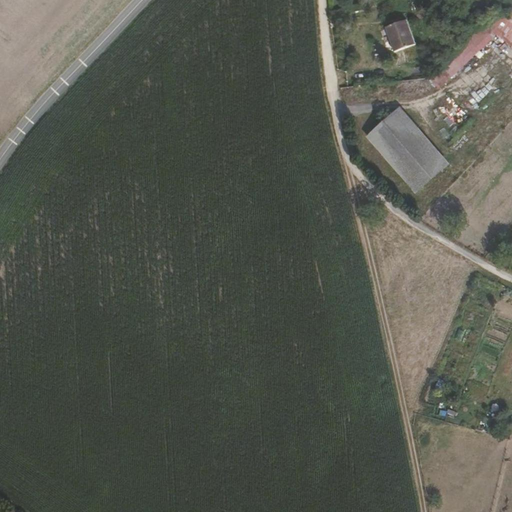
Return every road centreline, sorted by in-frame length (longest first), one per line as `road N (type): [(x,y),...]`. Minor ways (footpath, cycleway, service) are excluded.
road 1 (track): [(353,171),(418,511)]
road 2 (unclassified): [(0,158),(139,0)]
